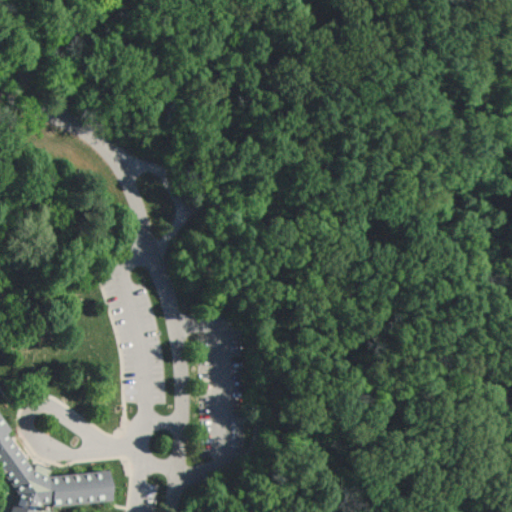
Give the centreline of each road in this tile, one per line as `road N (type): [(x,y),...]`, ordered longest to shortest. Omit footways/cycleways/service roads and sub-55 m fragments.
road 1 (residential): [(171,511),(174,352),(134,214),(102,147),(63,120),(0,98)]
road 2 (residential): [(102,147),(168,174),(180,190),(185,205),(153,264)]
road 3 (residential): [(63,120),(76,0)]
